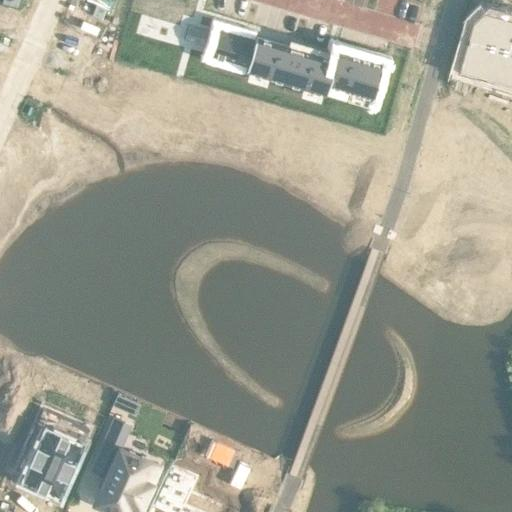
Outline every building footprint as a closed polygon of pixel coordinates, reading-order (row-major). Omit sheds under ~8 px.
[(474,18),(460,67),(511,81),(511,14),(486,6),(474,18)] [(214,24),(205,53),(243,64),(242,67),(322,91),(325,81),(369,94),(380,60),(332,46),(329,55),(252,33),(251,35),(214,24)] [(56,364),(51,375),(62,380),(67,369),(56,364)] [(112,404),(123,409),(128,399),(116,394),(112,404)] [(41,402),(13,466),(21,469),(17,478),(57,495),(76,452),(86,456),(99,427),(41,402)] [(157,463),(145,457),(119,446),(129,424),(113,417),(90,468),(103,474),(105,474),(103,478),(102,477),(98,485),(100,486),(93,500),(120,511),(123,511),(128,502),(139,507),(150,481),(158,464),(158,463),(157,463)] [(177,497),(170,511),(202,511),(204,509),(177,497)]
